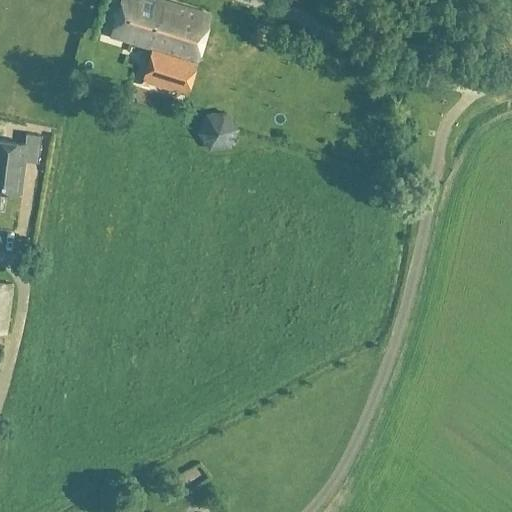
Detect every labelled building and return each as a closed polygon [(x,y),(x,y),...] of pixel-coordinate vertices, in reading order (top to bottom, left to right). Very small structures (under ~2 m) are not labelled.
[(186,95),(209,17),(152,0),(120,0),(109,37),(152,50),(142,82),(186,95)] [(213,31),(241,53),(258,32),(231,10),(213,31)] [(276,43),(266,62),(260,59),(230,115),(267,134),(274,121),(284,127),(316,64),(276,43)] [(0,202),(1,191),(21,194),(25,162),(37,163),(40,136),(28,134),(25,134),(24,144),(0,140),(0,202)] [(240,149),(239,134),(204,135),(204,150),(240,149)] [(0,333),(4,334),(11,286),(0,283),(0,333)] [(185,493),(203,481),(194,469),(177,481),(185,493)]
